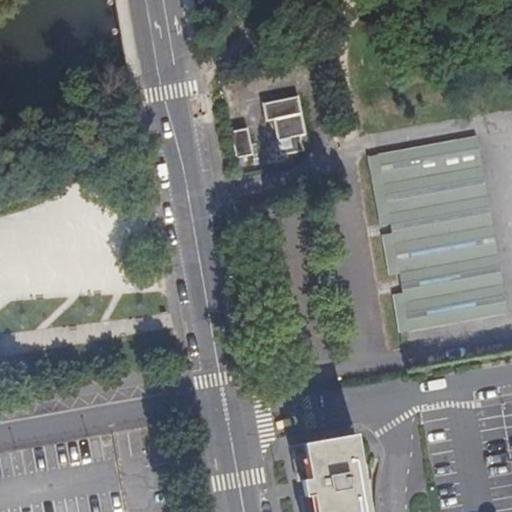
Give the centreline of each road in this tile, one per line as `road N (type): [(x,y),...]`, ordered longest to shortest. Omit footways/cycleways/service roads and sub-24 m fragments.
road 1 (tertiary): [(222,398),(165,92)]
road 2 (residential): [(222,398),(0,434)]
